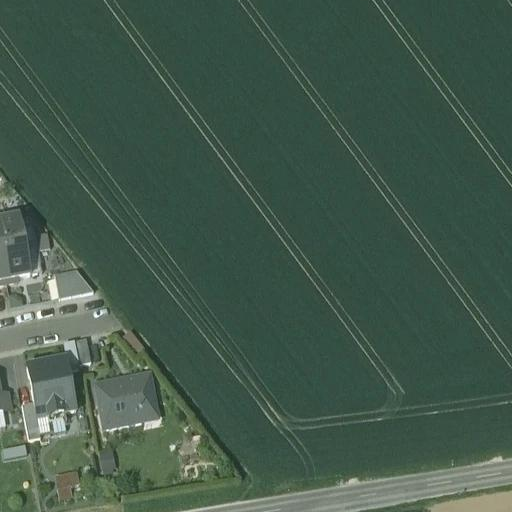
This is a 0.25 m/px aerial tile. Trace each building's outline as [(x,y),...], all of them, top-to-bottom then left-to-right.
[(3,220),(0,220),(0,255),(24,252),(20,233),(18,222),(4,224),(3,220)] [(24,252),(27,271),(37,269),(30,232),(20,233),(24,252)] [(0,255),(0,258),(6,289),(16,287),(15,283),(29,280),(27,271),(24,252),(0,255)] [(75,276),(53,281),(58,304),(92,297),(75,276)] [(52,290),(46,292),(42,297),(44,303),(54,301),(52,290)] [(129,334),(120,342),(135,360),(144,353),(129,334)] [(85,343),(74,346),(78,369),(90,366),(85,343)] [(32,407),(35,422),(47,420),(49,426),(64,423),(63,416),(75,414),(65,363),(26,371),(32,407)] [(148,378),(94,389),(103,433),(141,426),(138,412),(155,409),(148,378)] [(0,416),(9,415),(6,397),(0,398),(0,416)] [(35,422),(32,407),(20,409),(28,444),(39,442),(35,422)] [(59,496),(78,497),(78,475),(59,475),(59,496)]
